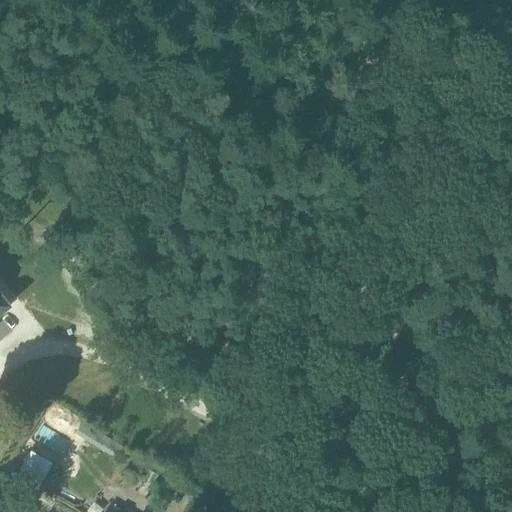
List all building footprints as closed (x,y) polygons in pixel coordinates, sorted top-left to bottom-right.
[(0,313),(12,304),(0,289),(0,313)] [(17,475),(39,487),(52,464),(30,452),(23,466),(22,465),(17,475)] [(15,474),(5,492),(29,505),(39,487),(17,475),(15,474)] [(173,482),(162,475),(153,489),(165,496),(173,482)] [(105,511),(125,511),(110,503),(105,511)]
